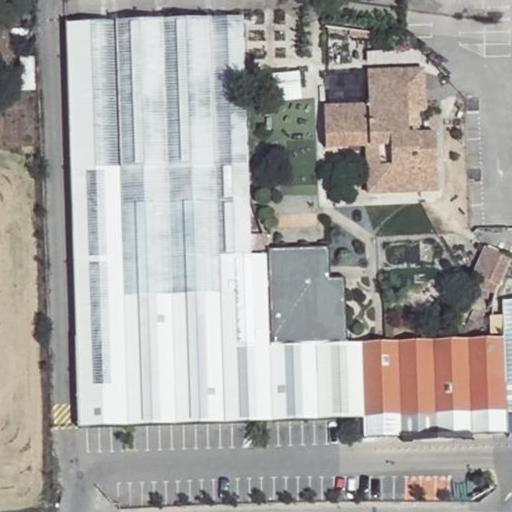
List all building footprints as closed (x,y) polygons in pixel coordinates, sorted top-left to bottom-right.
[(69,22),(70,208),(255,202),(249,189),(244,16),(69,22)] [(427,69),(371,69),(374,106),(330,107),(333,149),(369,147),(380,145),(385,196),(426,195),(426,173),(441,173),(441,134),(424,135),(411,134),(411,113),(423,113),(429,113),(427,69)] [(423,113),(411,113),(411,134),(424,135),(423,113)] [(380,145),(369,147),(371,196),(385,196),(380,145)] [(441,173),(426,173),(426,195),(444,195),(441,173)] [(255,202),(70,208),(73,267),(76,426),(119,425),(339,420),(354,419),(356,444),(430,440),(429,414),(510,413),(511,412),(511,302),(494,304),(493,330),(494,342),(337,348),(336,280),(318,281),(318,249),(258,250),(255,202)] [(511,256),(511,253),(487,240),(474,268),(479,271),(476,279),(496,286),(511,256)]
